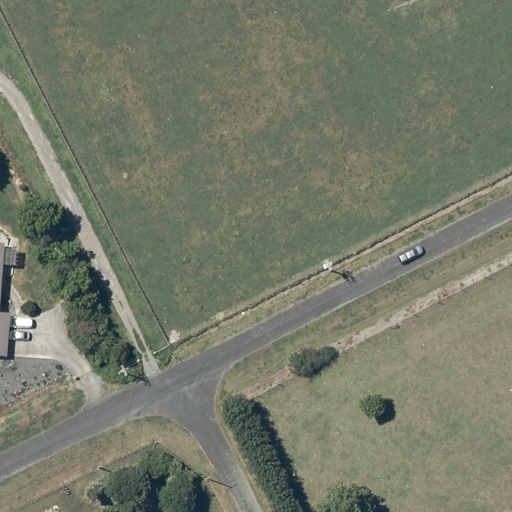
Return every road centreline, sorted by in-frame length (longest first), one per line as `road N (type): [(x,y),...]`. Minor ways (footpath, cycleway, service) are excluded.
road 1 (residential): [(179,378),(511,208)]
road 2 (residential): [(0,470),(179,378)]
road 3 (residential): [(179,378),(248,511)]
